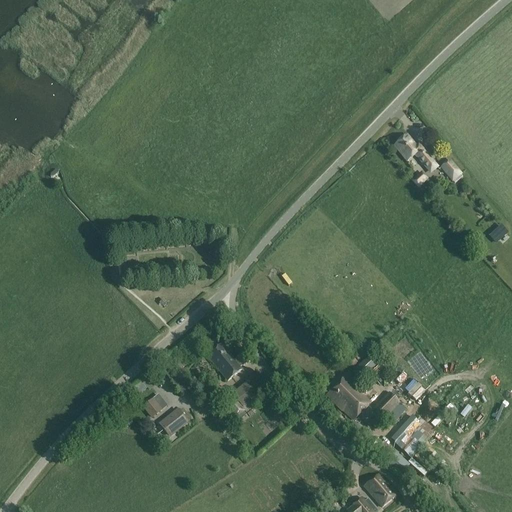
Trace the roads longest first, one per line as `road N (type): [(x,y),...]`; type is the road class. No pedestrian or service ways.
road 1 (unclassified): [(233,280),(340,162),(507,0)]
road 2 (unclassified): [(6,511),(82,419),(204,309)]
road 3 (unclassified): [(410,506),(393,478),(289,396),(231,316)]
